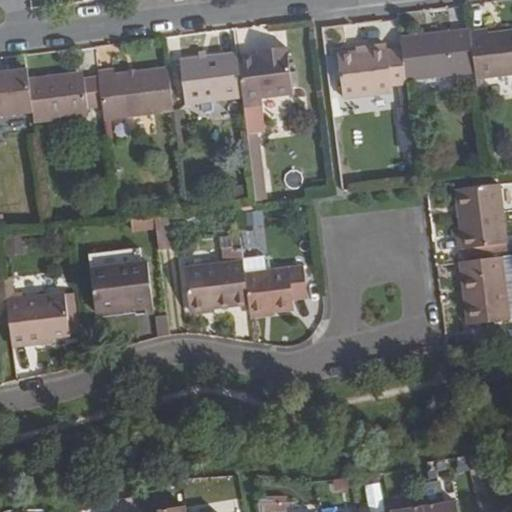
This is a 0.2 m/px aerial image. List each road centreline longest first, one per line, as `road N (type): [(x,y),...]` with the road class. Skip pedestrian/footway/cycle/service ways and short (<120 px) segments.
road 1 (residential): [(0,404),(175,353),(274,363),(345,352)]
road 2 (residential): [(0,41),(351,0)]
road 3 (residential): [(345,352),(418,333),(405,221),(330,230)]
road 4 (residential): [(330,230),(345,352)]
